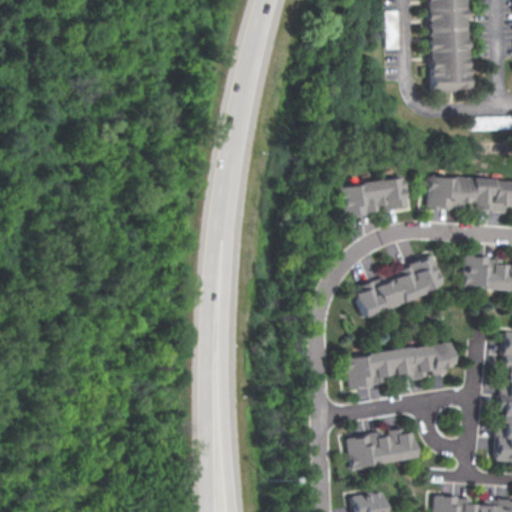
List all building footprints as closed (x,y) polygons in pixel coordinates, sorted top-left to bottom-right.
[(422,0),(463,0),(466,85),(425,86),(422,0)] [(511,178),(511,210),(424,203),(426,172),(511,178)] [(401,174),(405,205),(336,215),(332,184),(401,174)] [(459,253),(511,256),(511,286),(457,283),(459,253)] [(427,254),(439,282),(360,316),(347,288),(427,254)] [(499,329),(511,330),(511,458),(488,456),(499,329)] [(340,357),(445,341),(449,370),(345,387),(340,357)] [(340,435),(404,425),(409,458),(345,468),(340,435)] [(347,511),(345,493),(379,489),(381,511),(347,511)] [(427,511),(428,492),(511,496),(511,511),(427,511)]
